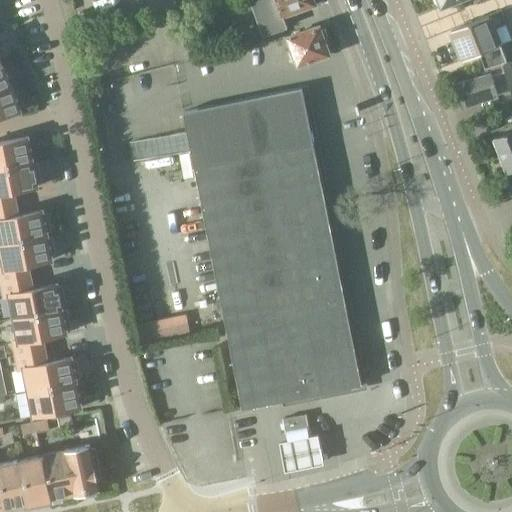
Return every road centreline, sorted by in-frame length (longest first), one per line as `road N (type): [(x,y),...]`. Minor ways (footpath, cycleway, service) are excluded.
road 1 (residential): [(185,511),(130,399),(44,0)]
road 2 (secondary): [(350,0),(411,193),(455,409)]
road 3 (unknown): [(323,81),(283,72),(179,97),(140,115),(130,128),(133,152),(169,229)]
road 4 (secondary): [(456,221),(372,0)]
road 5 (secondary): [(497,397),(456,221)]
road 6 (residential): [(298,511),(433,487)]
